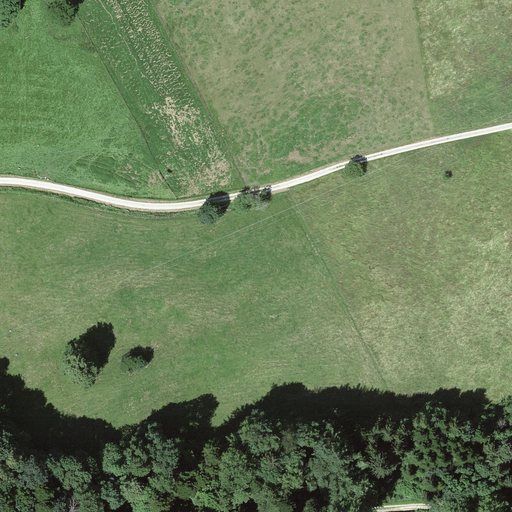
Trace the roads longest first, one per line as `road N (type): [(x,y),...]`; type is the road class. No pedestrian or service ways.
road 1 (track): [(511,125),(409,145),(215,202),(142,207),(0,181)]
road 2 (track): [(511,496),(339,511)]
